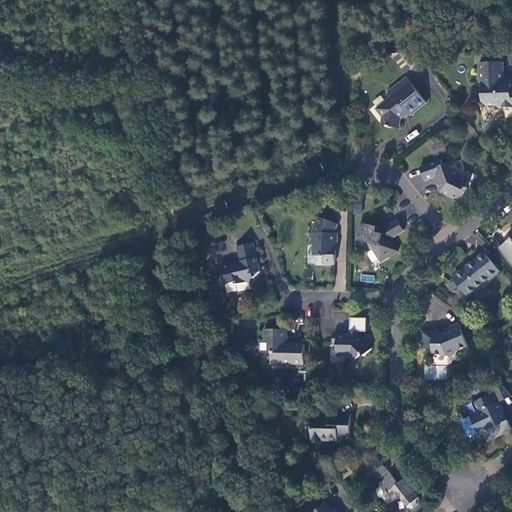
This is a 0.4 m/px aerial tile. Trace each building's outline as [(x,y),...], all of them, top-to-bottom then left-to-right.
[(511,107),(511,94),(509,94),(509,88),(509,82),(502,81),(502,77),(501,62),(478,63),(478,85),(481,85),(482,103),(487,107),(495,106),(497,108),(511,107)] [(386,93),(389,96),(407,79),(405,77),(386,93)] [(427,102),(407,79),(389,96),(388,96),(389,98),(378,109),(383,118),(382,127),(386,127),(388,128),(398,129),(400,118),(403,115),(405,117),(409,114),(410,116),(427,102)] [(442,161),(421,168),(425,182),(436,179),(440,193),(461,202),(467,189),(465,188),(468,181),(459,176),(456,162),(443,166),(442,161)] [(338,198),(337,213),(346,213),(347,198),(338,198)] [(336,224),(318,217),(314,229),(314,233),(310,234),(310,245),(314,246),(314,256),(319,256),(319,258),(322,258),(322,264),(335,264),(335,245),(336,245),(336,234),(334,234),(336,224)] [(377,228),(360,224),(357,241),(371,245),(371,247),(378,258),(386,255),(389,258),(397,252),(391,240),(402,232),(398,221),(383,228),(384,230),(381,233),(376,232),(377,228)] [(511,231),(507,235),(510,239),(500,248),(511,264),(511,231)] [(260,275),(254,244),(238,248),(241,262),(221,266),(224,285),(235,282),(236,286),(250,283),(250,281),(253,280),(260,275)] [(498,272),(484,254),(453,279),(454,280),(461,288),(468,297),(498,272)] [(361,274),(360,280),(373,283),(374,276),(361,274)] [(461,288),(454,280),(449,284),(449,287),(453,292),(456,292),(461,288)] [(366,318),(350,318),(350,331),(357,332),(366,332),(366,318)] [(220,331),(221,323),(212,323),(212,331),(220,331)] [(468,349),(460,327),(446,332),(446,337),(433,337),(433,334),(422,334),(423,351),(432,351),(432,357),(446,357),(449,359),(456,358),(458,353),(468,349)] [(287,330),(265,330),(264,342),(258,342),(259,354),(271,354),(272,363),(279,365),(283,367),(287,367),(290,365),(304,364),(304,345),(286,345),(287,330)] [(350,335),(333,335),(333,343),(337,343),(337,356),(348,357),(352,362),(360,355),(363,357),(370,349),(359,336),(357,336),(350,335)] [(499,404),(511,397),(503,386),(488,393),(490,398),(495,395),(499,404)] [(499,404),(495,395),(490,398),(478,404),(481,412),(474,416),(473,422),(479,435),(481,436),(483,434),(487,442),(511,431),(509,421),(508,422),(499,404)] [(425,410),(430,406),(424,399),(419,402),(425,410)] [(350,417),(329,417),(328,421),(311,421),(312,443),(322,443),(322,440),(337,440),(337,438),(349,438),(350,417)] [(377,480),(381,476),(387,472),(380,463),(373,468),(377,473),(374,476),(377,480)] [(377,473),(373,468),(366,473),(370,479),(374,476),(377,473)] [(399,483),(388,472),(387,472),(381,476),(385,481),(379,487),(385,494),(383,497),(387,502),(391,504),(398,497),(408,510),(413,510),(419,505),(420,500),(414,493),(419,489),(409,475),(399,483)] [(328,503),(317,511),(339,511),(336,508),(333,510),(328,503)]
